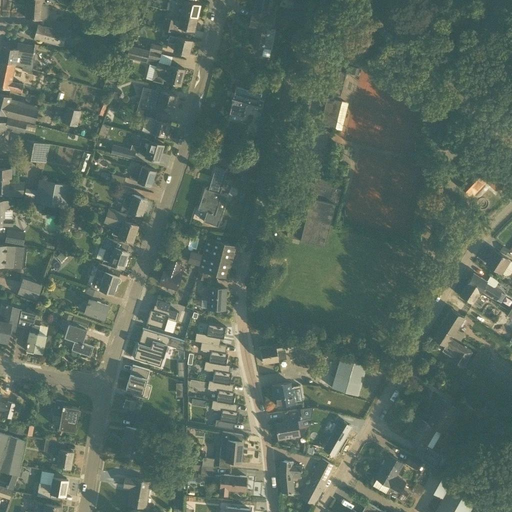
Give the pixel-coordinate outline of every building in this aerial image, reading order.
[(27,0),(26,18),(45,19),(47,17),(48,6),(46,3),(42,3),(42,0),(27,0)] [(175,0),(173,11),(182,13),(181,14),(196,18),(200,4),(182,0),(175,0)] [(275,30),(270,29),(273,15),(266,14),(268,0),(256,0),(254,12),(252,11),(249,25),(258,27),(254,47),(262,49),(263,48),(261,56),(269,58),(270,50),(271,50),(275,30)] [(280,0),(279,7),(293,10),(295,1),(290,0),(280,0)] [(129,7),(126,15),(136,18),(139,10),(129,7)] [(165,17),(162,29),(172,32),(173,26),(193,31),(196,18),(181,14),(180,21),(165,17)] [(38,25),(34,38),(62,46),(66,33),(63,32),(53,29),(38,25)] [(174,51),(188,54),(191,40),(177,37),(169,36),(168,42),(175,44),(174,51)] [(0,60),(15,64),(15,65),(23,67),(32,70),(34,57),(32,57),(34,45),(18,43),(17,49),(16,49),(2,47),(0,56),(0,60)] [(160,53),(162,46),(151,43),(150,44),(145,43),(143,49),(160,53)] [(128,45),(123,65),(128,66),(130,58),(146,62),(146,63),(149,64),(146,78),(153,80),(153,79),(163,82),(163,80),(180,84),(181,82),(184,69),(170,65),(170,66),(158,63),(158,61),(158,60),(159,60),(160,53),(143,49),(128,45)] [(0,60),(0,86),(22,93),(23,84),(11,81),(15,65),(15,64),(0,60)] [(90,60),(87,71),(100,74),(103,64),(90,60)] [(260,61),(258,69),(266,71),(268,63),(260,61)] [(359,68),(351,66),(350,73),(357,75),(359,68)] [(242,117),(241,120),(263,126),(268,109),(257,106),(258,106),(257,105),(261,93),(260,92),(260,93),(236,87),(237,86),(236,86),(232,99),(232,98),(231,99),(233,99),(229,113),(230,114),(230,113),(242,116),(242,117)] [(149,90),(148,96),(152,97),(150,103),(158,105),(157,105),(173,110),(177,96),(161,92),(154,90),(154,91),(149,90)] [(0,93),(0,113),(6,115),(7,115),(36,123),(36,121),(38,116),(38,115),(40,109),(11,101),(12,97),(0,93)] [(335,129),(341,101),(327,97),(320,125),(335,129)] [(109,105),(102,102),(97,114),(104,117),(109,105)] [(76,126),(81,111),(67,107),(63,122),(76,126)] [(149,109),(143,130),(166,136),(169,123),(165,122),(167,114),(156,111),(149,109)] [(0,120),(0,151),(1,152),(6,129),(25,133),(27,121),(8,117),(7,122),(0,120)] [(142,138),(137,154),(144,156),(153,159),(153,157),(159,159),(163,144),(161,143),(150,140),(142,138)] [(36,160),(40,142),(26,140),(22,158),(36,160)] [(492,162),(492,163),(487,159),(488,158),(487,159),(486,157),(484,159),(468,143),(459,152),(472,164),(471,166),(473,168),(458,184),(471,196),(486,180),(496,189),(497,188),(501,192),(510,183),(506,179),(507,177),(502,173),(503,172),(502,171),(501,172),(497,169),(498,168),(497,167),(496,168),(492,164),(493,163),(492,162)] [(112,145),(109,153),(113,154),(133,159),(135,153),(136,151),(115,146),(112,145)] [(96,154),(94,157),(95,160),(97,162),(101,162),(103,159),(102,156),(100,154),(96,154)] [(156,170),(142,166),(139,175),(131,172),(128,178),(137,181),(151,186),(156,170)] [(198,208),(198,209),(200,210),(206,212),(205,214),(203,221),(217,226),(220,216),(215,215),(221,194),(220,193),(224,180),(227,170),(225,170),(217,167),(216,166),(215,167),(213,173),(211,181),(209,186),(208,189),(205,188),(202,197),(198,208)] [(0,189),(1,190),(1,195),(5,195),(13,195),(22,196),(23,182),(22,182),(20,182),(16,182),(12,182),(12,169),(11,169),(0,168),(0,189)] [(109,182),(123,185),(125,178),(112,174),(109,182)] [(292,211),(286,236),(325,245),(335,204),(337,204),(341,189),(331,187),(332,181),(315,177),(314,182),(307,181),(299,212),(292,211)] [(66,208),(69,193),(75,194),(76,187),(70,186),(70,185),(40,179),(39,179),(37,190),(26,188),(24,200),(45,204),(56,206),(66,208)] [(123,185),(121,192),(123,193),(126,193),(131,195),(132,194),(132,192),(133,188),(123,185)] [(122,206),(121,208),(141,215),(142,212),(146,199),(133,194),(131,201),(124,199),(122,206)] [(0,225),(2,226),(2,225),(12,225),(12,219),(5,218),(5,209),(9,209),(9,201),(2,201),(2,200),(0,199),(0,225)] [(43,213),(54,215),(56,206),(45,204),(43,213)] [(56,206),(54,215),(64,216),(66,208),(56,206)] [(108,211),(104,222),(114,226),(119,227),(116,236),(132,241),(134,235),(138,225),(122,220),(124,213),(109,208),(108,211)] [(65,225),(82,229),(84,223),(75,221),(74,224),(66,222),(65,225)] [(5,241),(24,245),(26,232),(7,229),(5,241)] [(109,262),(123,267),(128,252),(115,247),(117,241),(104,237),(101,248),(105,249),(102,260),(109,262)] [(198,270),(228,278),(236,245),(207,237),(198,270)] [(60,240),(57,249),(64,251),(67,243),(60,240)] [(0,265),(4,266),(12,267),(13,257),(23,258),(24,249),(6,247),(7,246),(0,245),(0,265)] [(508,251),(502,246),(499,251),(505,255),(508,251)] [(509,260),(493,250),(490,255),(491,255),(486,263),(501,273),(509,260)] [(191,251),(188,263),(199,266),(202,254),(191,251)] [(57,256),(56,257),(61,262),(66,257),(61,252),(60,253),(57,256)] [(163,273),(159,283),(167,285),(167,287),(167,289),(172,291),(174,289),(174,288),(175,288),(176,288),(181,274),(177,272),(181,262),(171,259),(167,271),(164,270),(163,273)] [(96,269),(94,277),(102,279),(99,288),(113,293),(119,276),(108,272),(110,267),(99,263),(96,269)] [(466,284),(480,293),(481,291),(499,301),(500,302),(505,294),(486,282),(487,281),(473,272),(466,284)] [(198,273),(197,279),(206,281),(208,275),(198,273)] [(23,279),(18,293),(36,300),(41,286),(23,279)] [(466,284),(459,295),(480,308),(484,302),(476,298),(479,293),(480,293),(466,284)] [(108,305),(96,301),(99,291),(88,287),(84,298),(89,300),(85,312),(103,318),(108,305)] [(226,289),(209,288),(207,309),(225,310),(226,289)] [(7,341),(8,334),(11,321),(19,323),(21,310),(3,304),(0,316),(0,339),(6,341),(7,341)] [(27,307),(25,312),(32,314),(34,309),(34,306),(35,306),(32,305),(27,307)] [(150,312),(145,324),(163,330),(167,319),(176,322),(179,313),(155,305),(152,312),(150,312)] [(439,327),(453,336),(460,341),(464,334),(457,329),(464,317),(450,309),(439,326),(439,327)] [(19,323),(18,326),(30,329),(29,332),(26,344),(28,344),(26,351),(33,352),(33,351),(42,353),(42,352),(46,335),(38,333),(39,326),(34,325),(36,315),(32,314),(25,312),(21,310),(19,323)] [(62,318),(71,321),(73,316),(64,313),(62,318)] [(73,316),(72,321),(87,327),(89,321),(73,316)] [(74,340),(71,350),(90,356),(94,346),(82,342),(87,330),(68,323),(64,336),(74,340)] [(196,333),(195,341),(201,342),(219,345),(220,344),(221,338),(223,339),(225,327),(208,324),(207,334),(196,333)] [(439,327),(432,337),(444,345),(445,346),(442,350),(452,357),(451,360),(462,367),(472,352),(471,351),(451,339),(452,336),(453,336),(439,327)] [(142,344),(139,343),(134,357),(162,366),(172,336),(147,328),(142,344)] [(201,342),(200,350),(211,352),(209,362),(226,364),(228,353),(225,353),(226,346),(220,344),(219,345),(201,342)] [(274,347),(260,348),(263,363),(278,360),(286,359),(285,352),(293,351),(291,342),(283,343),(273,344),(274,347)] [(340,356),(331,387),(357,395),(367,362),(365,361),(365,363),(340,356)] [(511,373),(511,372),(493,360),(486,371),(506,384),(511,373)] [(205,361),(204,369),(215,371),(213,381),(230,384),(232,372),(229,372),(230,365),(226,364),(209,362),(205,361)] [(131,371),(126,389),(132,391),(132,394),(133,394),(133,393),(137,394),(142,395),(145,383),(147,378),(149,370),(133,365),(132,366),(131,371)] [(460,378),(456,384),(464,389),(468,391),(471,385),(468,383),(460,378)] [(209,380),(207,389),(218,390),(217,400),(233,403),(235,392),(232,391),(234,384),(230,384),(213,381),(209,380)] [(291,388),(290,382),(272,385),(273,395),(275,395),(277,406),(296,403),(293,387),(291,388)] [(0,409),(5,411),(4,416),(11,418),(15,403),(8,401),(7,404),(0,401),(0,396),(1,394),(0,393),(0,409)] [(436,428),(436,429),(444,433),(458,409),(440,398),(440,399),(437,398),(433,405),(435,406),(434,409),(437,410),(435,414),(433,413),(428,423),(427,423),(436,428)] [(53,411),(53,415),(60,416),(58,428),(58,429),(62,429),(63,425),(76,428),(77,422),(79,408),(66,406),(67,402),(62,401),(61,401),(55,400),(53,411)] [(212,400),(211,408),(222,410),(220,420),(216,419),(215,426),(233,429),(234,423),(237,423),(239,411),(236,411),(237,404),(233,403),(217,400),(212,400)] [(476,410),(465,404),(461,411),(472,417),(476,410)] [(287,421),(276,423),(277,429),(278,439),(299,435),(298,431),(298,429),(309,427),(313,407),(301,409),(302,415),(298,416),(298,414),(286,416),(286,417),(287,421)] [(416,416),(406,433),(408,433),(409,432),(416,436),(412,442),(417,446),(426,451),(421,460),(432,466),(434,463),(437,457),(440,453),(432,448),(426,445),(436,429),(436,428),(427,423),(428,423),(419,418),(416,416)] [(35,419),(30,418),(27,435),(32,436),(35,419)] [(335,455),(351,427),(341,421),(324,449),(335,455)] [(11,423),(9,430),(25,436),(28,429),(11,423)] [(471,424),(471,432),(481,432),(481,424),(471,424)] [(122,444),(121,453),(124,454),(129,454),(133,455),(139,456),(142,440),(141,440),(143,430),(143,429),(125,426),(124,435),(123,442),(122,444)] [(241,434),(222,431),(219,460),(225,461),(240,462),(242,441),(240,441),(241,434)] [(44,447),(43,451),(50,452),(59,454),(58,459),(57,465),(68,467),(70,467),(72,451),(60,449),(60,448),(53,447),(54,440),(45,439),(44,447)] [(193,454),(193,439),(185,439),(183,463),(191,464),(192,454),(193,454)] [(417,470),(421,462),(412,456),(412,455),(409,454),(404,463),(417,470)] [(377,478),(372,485),(385,493),(390,485),(392,487),(399,491),(403,485),(405,481),(402,480),(396,476),(400,467),(403,463),(400,461),(389,455),(385,461),(386,462),(383,466),(383,465),(381,468),(375,477),(377,478)] [(321,459),(302,493),(315,500),(334,466),(321,459)] [(282,492),(293,493),(292,477),(301,477),(302,467),(292,466),(293,461),(281,460),(280,473),(281,492),(282,492)] [(184,476),(188,477),(188,476),(189,470),(201,471),(200,474),(215,476),(216,467),(191,464),(183,463),(183,469),(185,469),(184,476)] [(434,511),(510,511),(478,494),(476,496),(452,482),(453,480),(433,468),(423,486),(416,482),(411,490),(420,495),(422,491),(424,492),(426,488),(442,498),(434,511)] [(39,483),(37,496),(49,498),(60,499),(61,494),(65,495),(66,489),(68,480),(53,477),(53,473),(41,471),(39,483)] [(0,485),(0,495),(10,499),(14,488),(18,475),(12,473),(8,486),(7,488),(0,485)] [(220,481),(219,495),(228,495),(228,490),(245,491),(246,476),(224,474),(221,474),(220,474),(220,481)] [(145,508),(150,482),(124,478),(123,486),(131,488),(128,505),(145,508)] [(181,511),(182,500),(183,484),(178,483),(178,493),(174,493),(173,511),(181,511)] [(44,503),(42,511),(60,511),(62,506),(44,503)]
